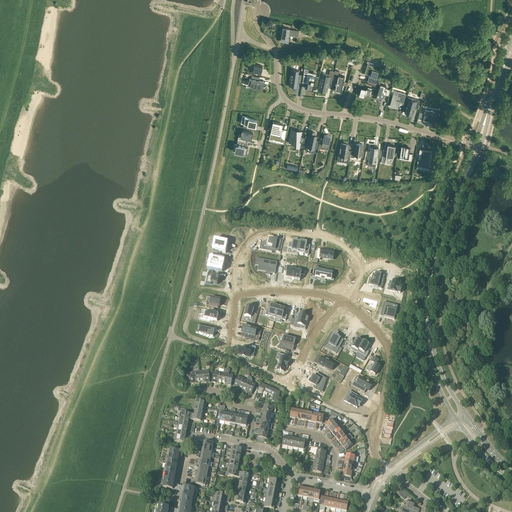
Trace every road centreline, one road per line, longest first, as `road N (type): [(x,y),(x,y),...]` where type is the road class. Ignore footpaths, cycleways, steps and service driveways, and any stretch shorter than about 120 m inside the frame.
road 1 (residential): [(476,145),(313,112),(284,98)]
road 2 (tertiary): [(427,327),(435,261),(476,145)]
road 3 (residential): [(234,294),(235,256),(250,239),(276,230),(336,241),(363,269)]
road 4 (residential): [(340,303),(386,348),(376,446),(366,452)]
road 5 (track): [(30,0),(0,128)]
road 6 (residential): [(174,511),(196,435),(247,445)]
